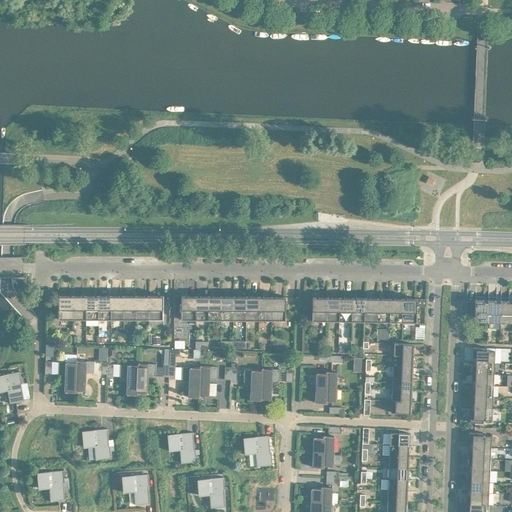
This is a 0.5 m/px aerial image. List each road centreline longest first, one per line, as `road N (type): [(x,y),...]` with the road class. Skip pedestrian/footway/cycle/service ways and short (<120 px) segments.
road 1 (secondary): [(438,234),(0,229)]
road 2 (secondary): [(0,239),(438,243)]
road 3 (residential): [(436,272),(42,269)]
road 4 (residential): [(35,404),(290,418)]
road 5 (residential): [(436,272),(426,425)]
road 6 (residential): [(449,425),(456,272)]
road 7 (residential): [(290,418),(426,425)]
